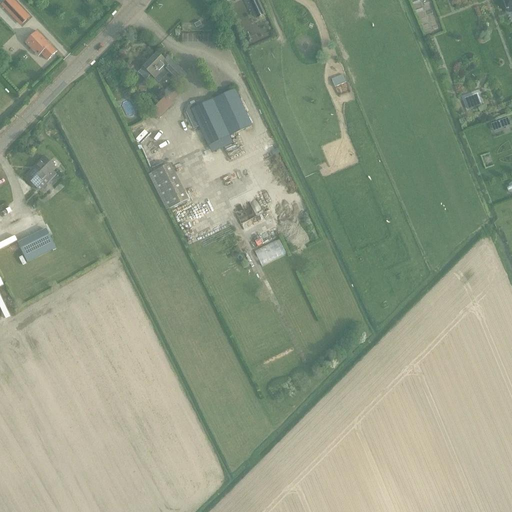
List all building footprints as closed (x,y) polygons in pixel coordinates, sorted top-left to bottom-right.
[(13,0),(6,0),(1,5),(11,16),(20,6),(13,0)] [(257,0),(247,0),(248,0),(256,18),(264,14),(257,0)] [(511,0),(503,0),(508,13),(511,11),(511,0)] [(22,30),(37,17),(27,7),(13,20),(22,30)] [(0,32),(0,37),(4,42),(16,30),(10,24),(0,32)] [(41,54),(48,61),(57,52),(37,32),(25,43),(38,56),(41,54)] [(164,60),(157,53),(143,67),(142,69),(141,71),(141,73),(143,76),(145,77),(148,77),(150,74),(159,83),(168,73),(178,82),(186,75),(167,56),(164,60)] [(331,80),(334,87),(345,83),(342,75),(331,80)] [(188,107),(186,112),(194,128),(199,126),(208,146),(252,126),(235,89),(198,106),(195,104),(188,107)] [(164,97),(150,111),(159,119),(173,105),(171,103),(179,95),(174,90),(166,98),(164,97)] [(476,95),(464,99),(468,110),(480,106),(476,95)] [(508,118),(502,120),(505,128),(510,126),(508,118)] [(34,138),(41,145),(46,139),(39,133),(34,138)] [(45,179),(49,182),(56,174),(53,171),(55,168),(44,157),(25,177),(37,188),(45,179)] [(166,210),(188,199),(170,163),(148,174),(166,210)] [(49,232),(20,246),(29,264),(57,250),(49,232)] [(279,238),(255,250),(263,266),(287,254),(279,238)]
